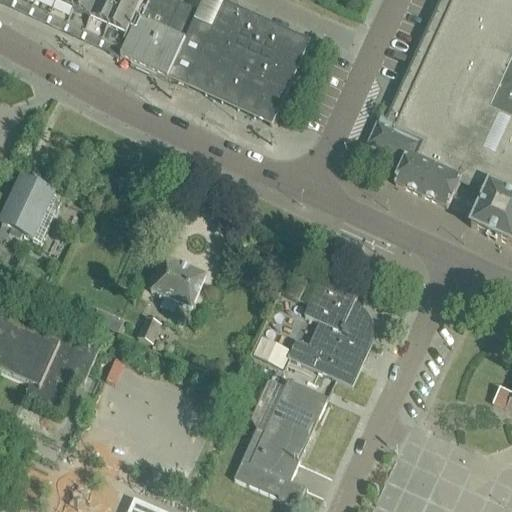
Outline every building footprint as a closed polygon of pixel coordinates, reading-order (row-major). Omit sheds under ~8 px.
[(118,62),(145,0),(0,0),(0,1),(109,51),(109,58),(118,62)] [(185,46),(167,38),(181,7),(164,0),(148,0),(120,62),(169,85),(170,83),(185,46)] [(502,75),(507,75),(511,64),(511,0),(443,0),(386,124),(380,121),(377,129),(376,128),(368,148),(404,164),(393,188),(446,212),(447,209),(473,221),(469,231),(511,251),(511,137),(510,138),(505,139),(501,139),(496,138),(491,137),(487,134),(483,132),(479,128),(476,125),(474,120),(472,116),(471,111),(471,106),(472,102),(472,101),(473,97),(475,92),(477,88),(480,84),(484,81),(488,79),(493,77),(497,76),(502,75)] [(270,129),(308,49),(205,1),(185,46),(170,83),(270,129)] [(32,246),(52,202),(22,188),(1,232),(2,232),(0,236),(0,242),(8,246),(10,241),(19,246),(22,241),(32,246)] [(191,314),(205,281),(165,263),(151,296),(164,302),(160,311),(173,317),(177,308),(191,314)] [(279,292),(288,275),(272,266),(263,284),(279,292)] [(370,341),(370,332),(368,326),(364,320),(358,313),(352,310),(356,300),(320,284),(303,321),(319,328),(300,369),(352,392),(371,351),(368,350),(369,347),(370,341)] [(79,322),(84,311),(70,305),(66,316),(79,322)] [(124,329),(125,327),(99,315),(92,329),(119,340),(120,338),(129,342),(133,332),(124,329)] [(84,388),(101,353),(34,323),(28,336),(0,323),(0,377),(29,391),(23,404),(58,420),(75,384),(84,388)] [(152,348),(160,329),(146,323),(138,343),(152,348)] [(289,486),(327,403),(287,385),(263,437),(255,434),(233,484),(294,511),(295,511),(304,493),(289,486)] [(511,417),(511,397),(511,399),(499,394),(492,408),(511,417)]
